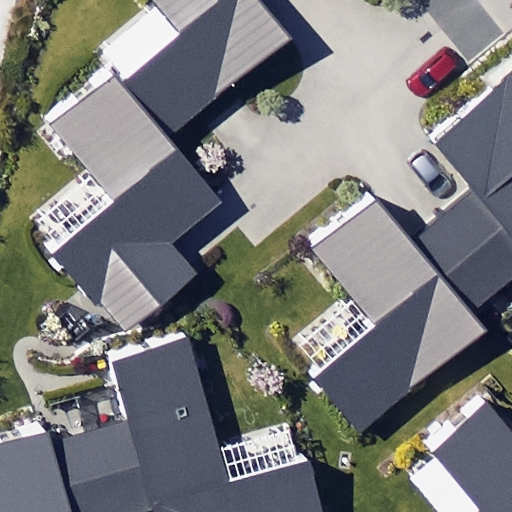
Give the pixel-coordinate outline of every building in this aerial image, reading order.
[(58,255),(126,336),(199,275),(174,245),(223,204),(168,139),(286,40),(251,0),(148,0),(177,33),(123,78),(115,69),(48,124),(117,205),(58,255)] [(511,62),(418,141),(460,190),(413,230),(379,190),(307,251),(373,328),(313,378),(359,432),(478,332),(463,314),(511,272),(511,62)] [(126,418),(91,427),(113,510),(157,498),(161,511),(316,511),(304,466),(226,488),(185,341),(110,362),(126,418)] [(511,511),(511,427),(489,401),(426,453),(474,510),(471,511),(511,511)] [(105,511),(113,510),(91,427),(53,438),(50,428),(0,441),(0,511),(105,511)]
